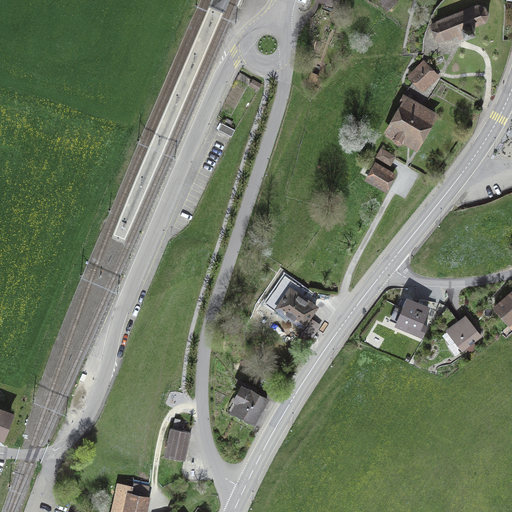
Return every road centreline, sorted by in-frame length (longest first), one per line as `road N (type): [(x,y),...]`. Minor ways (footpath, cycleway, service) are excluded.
road 1 (residential): [(285,9),(251,37),(219,81),(123,310),(97,405),(73,440),(54,451)]
road 2 (tertiary): [(243,490),(222,475),(209,449),(205,368),(283,103),(285,9)]
road 3 (secondary): [(243,490),(309,377),(389,269)]
road 4 (secondary): [(389,269),(505,109)]
road 5 (unknown): [(204,404),(175,410),(163,426),(156,511)]
road 6 (track): [(354,365),(289,446),(262,451)]
road 7 (unclassified): [(511,273),(450,283),(404,280),(389,269)]
